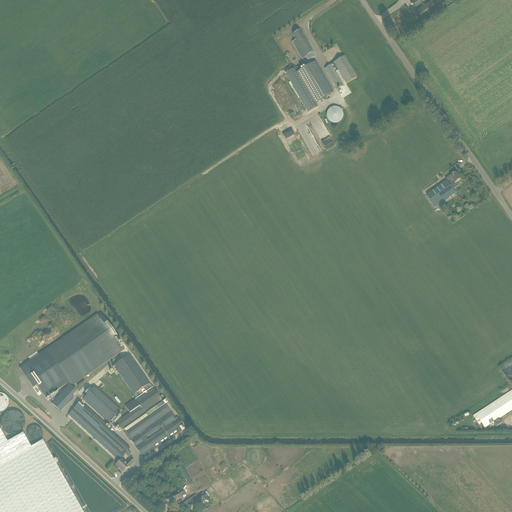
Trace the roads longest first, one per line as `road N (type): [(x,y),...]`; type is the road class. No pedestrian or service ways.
road 1 (unclassified): [(511,215),(361,0)]
road 2 (unclassified): [(144,511),(0,380)]
